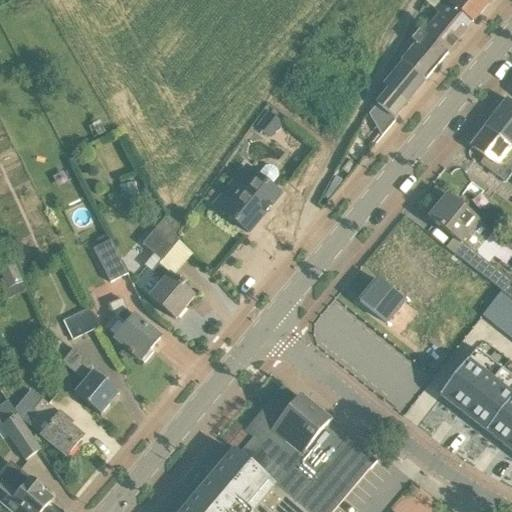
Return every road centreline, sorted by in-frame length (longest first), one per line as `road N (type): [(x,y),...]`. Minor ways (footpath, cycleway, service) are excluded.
road 1 (residential): [(511,510),(446,472),(265,329)]
road 2 (unclassified): [(421,0),(309,206),(332,250)]
road 3 (tertiary): [(332,250),(511,35)]
road 4 (tertiary): [(111,511),(265,329)]
